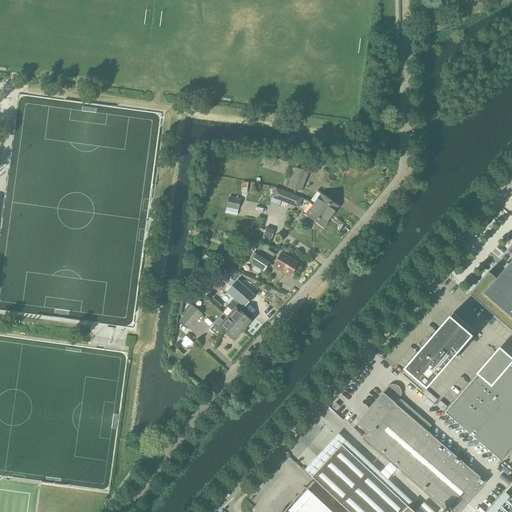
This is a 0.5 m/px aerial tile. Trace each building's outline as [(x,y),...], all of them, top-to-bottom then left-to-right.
[(288,186),(301,191),(308,172),(295,167),(288,186)] [(275,188),(272,197),(294,206),(297,197),(275,188)] [(315,203),(314,205),(322,210),(330,217),(338,206),(321,194),(321,195),(317,192),(311,200),(315,203)] [(229,197),(227,207),(238,210),(240,200),(229,197)] [(307,200),(300,210),(323,227),(330,217),(314,205),(307,200)] [(227,207),(225,214),(237,216),(238,210),(227,207)] [(267,227),(264,235),(271,238),(274,230),(267,227)] [(511,331),(511,245),(507,251),(511,254),(511,266),(511,267),(507,263),(501,271),(505,275),(499,282),(488,272),(469,295),(511,331)] [(267,247),(265,251),(274,257),(276,252),(267,247)] [(290,277),(298,263),(281,253),(273,266),(290,277)] [(264,272),(270,262),(256,254),(250,263),(264,272)] [(237,280),(227,292),(234,298),(244,307),(254,296),(237,280)] [(213,295),(207,289),(203,293),(210,299),(213,295)] [(251,321),(240,312),(244,307),(234,298),(227,306),(232,311),(227,317),(242,330),(251,321)] [(189,329),(202,314),(193,306),(180,321),(189,329)] [(420,351),(400,374),(420,392),(473,330),(453,313),(433,336),(432,337),(430,338),(429,339),(427,340),(426,341),(425,342),(424,343),(423,345),(422,346),(421,348),(421,349),(420,351)] [(215,323),(209,329),(217,336),(223,330),(234,340),(242,330),(227,317),(223,321),(220,318),(216,323),(215,323)] [(445,412),(473,437),(501,462),(511,449),(511,367),(508,364),(511,360),(499,350),(445,412)] [(367,434),(364,438),(448,511),(459,511),(485,482),(425,430),(429,425),(398,398),(400,394),(400,390),(397,387),(394,386),(390,386),(387,388),(383,393),(369,409),(356,424),(367,434)] [(336,411),(340,406),(335,402),(332,407),(336,411)] [(415,511),(419,508),(412,502),(408,507),(341,445),(311,477),(348,511),(415,511)] [(511,511),(511,483),(487,511),(511,511)] [(331,511),(308,490),(287,511),(331,511)]
